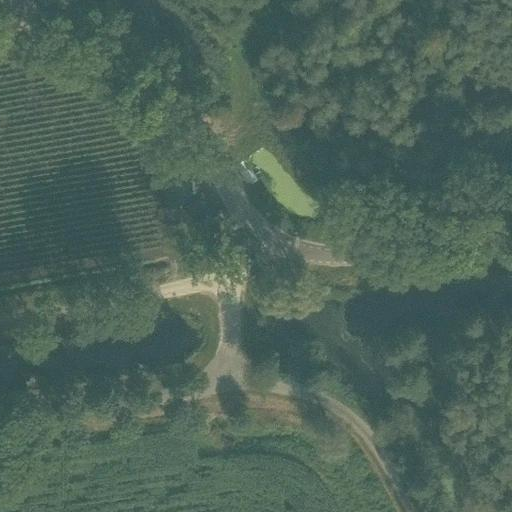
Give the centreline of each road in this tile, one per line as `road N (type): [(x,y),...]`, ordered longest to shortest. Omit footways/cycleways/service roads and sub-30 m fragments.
road 1 (tertiary): [(266,239),(236,208),(181,99),(146,60),(103,28),(5,0)]
road 2 (tertiary): [(511,241),(344,257),(266,239)]
road 3 (unclassified): [(229,376),(301,389),(342,413),(389,464),(413,511)]
road 4 (unclassified): [(0,426),(182,394),(229,376)]
road 5 (unclassified): [(0,318),(222,280)]
